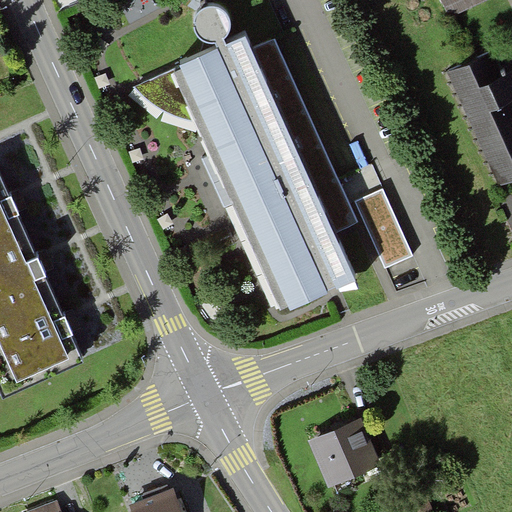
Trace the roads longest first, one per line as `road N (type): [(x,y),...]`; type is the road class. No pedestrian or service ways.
road 1 (secondary): [(206,397),(24,0)]
road 2 (unknown): [(302,0),(399,201),(457,298)]
road 3 (residential): [(206,397),(511,279)]
road 4 (residential): [(0,476),(206,397)]
road 5 (secondary): [(272,511),(206,397)]
